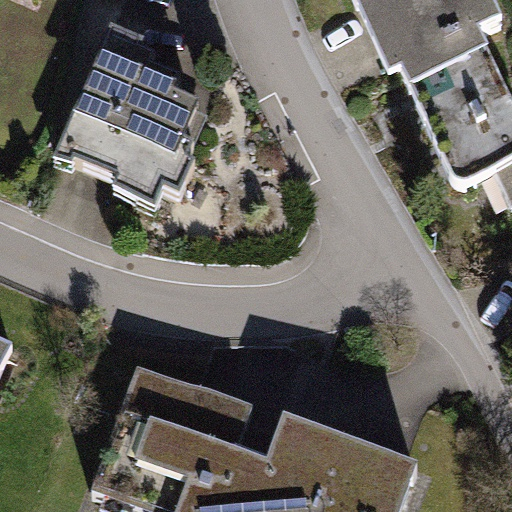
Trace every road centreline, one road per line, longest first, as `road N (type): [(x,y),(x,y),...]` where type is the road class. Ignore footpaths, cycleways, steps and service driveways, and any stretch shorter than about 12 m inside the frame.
road 1 (residential): [(0,252),(128,300),(215,313),(292,308),(391,267)]
road 2 (residential): [(257,0),(391,267)]
road 3 (residential): [(391,267),(463,346),(511,442)]
